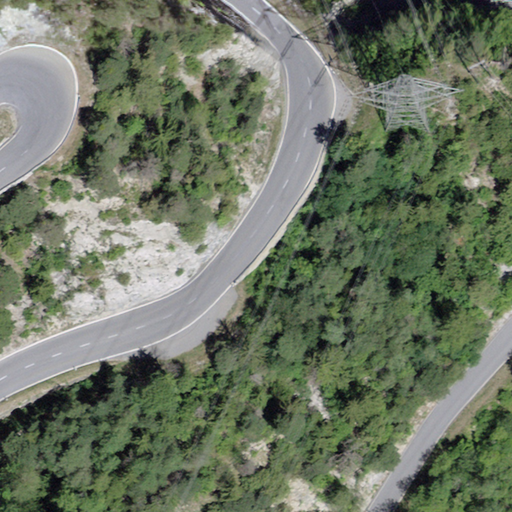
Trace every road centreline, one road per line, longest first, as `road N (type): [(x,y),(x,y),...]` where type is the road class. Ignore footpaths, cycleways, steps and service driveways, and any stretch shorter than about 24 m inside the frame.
road 1 (secondary): [(0,378),(167,318),(213,282),(267,215),(299,153),(311,79),(286,40),(244,0)]
road 2 (tertiary): [(380,511),(439,420),(511,334)]
road 3 (secondary): [(0,80),(31,83),(48,110),(33,144),(0,170)]
